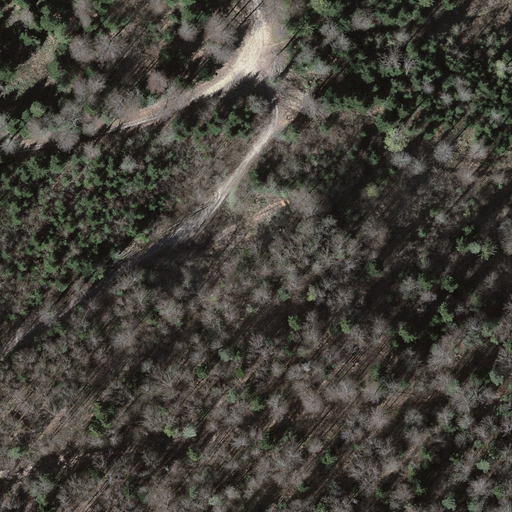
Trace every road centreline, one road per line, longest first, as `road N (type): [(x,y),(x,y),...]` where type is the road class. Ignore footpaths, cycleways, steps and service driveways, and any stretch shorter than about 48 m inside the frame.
road 1 (track): [(0,151),(160,113),(226,84),(251,49),(322,29),(448,18),(502,0)]
road 2 (track): [(0,350),(179,236),(212,208),(261,141),(275,106),(251,49),(254,0)]
road 3 (track): [(0,470),(105,445),(444,395)]
road 4 (track): [(275,106),(356,118),(464,163),(511,165)]
